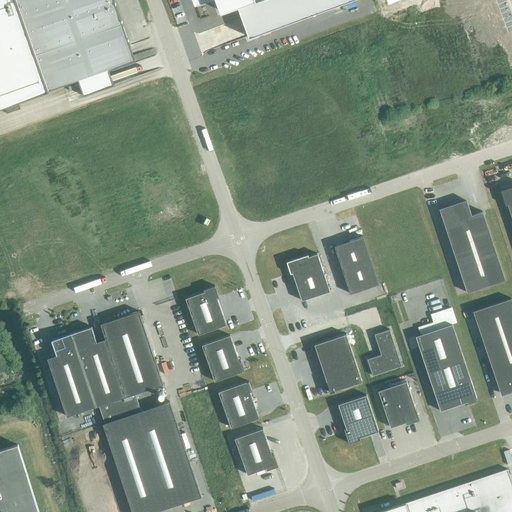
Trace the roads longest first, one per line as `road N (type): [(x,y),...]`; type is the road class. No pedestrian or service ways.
road 1 (unclassified): [(511,152),(237,241)]
road 2 (unclassified): [(237,241),(326,489)]
road 3 (unclassified): [(151,0),(237,241)]
road 4 (unclassified): [(237,241),(33,307)]
road 5 (unclassified): [(511,427),(326,489)]
road 6 (unknown): [(176,69),(0,130)]
